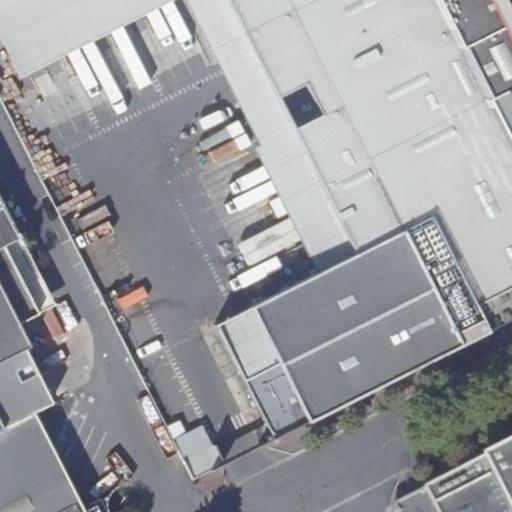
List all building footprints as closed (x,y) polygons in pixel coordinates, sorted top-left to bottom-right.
[(0,0),(0,33),(19,71),(152,0),(195,0),(268,143),(262,146),(285,195),(319,178),(295,131),(279,100),(228,0),(0,0)] [(228,0),(279,100),(307,85),(323,117),(295,131),(319,178),(285,195),(323,271),(219,325),(276,439),(511,319),(511,23),(500,0),(228,0)] [(0,511),(49,511),(5,425),(34,410),(53,401),(25,346),(30,344),(18,321),(38,311),(3,243),(19,234),(0,197),(0,511)] [(3,243),(38,311),(54,302),(19,234),(3,243)] [(5,425),(49,511),(81,511),(80,508),(84,507),(34,410),(5,425)] [(511,511),(511,444),(395,504),(398,511),(511,511)] [(186,460),(196,480),(227,464),(217,445),(186,460)] [(80,508),(81,511),(113,511),(112,508),(111,505),(111,502),(111,499),(111,495),(111,493),(84,507),(80,508)]
